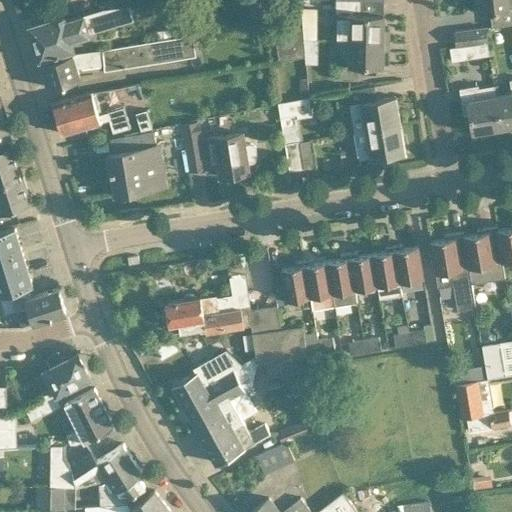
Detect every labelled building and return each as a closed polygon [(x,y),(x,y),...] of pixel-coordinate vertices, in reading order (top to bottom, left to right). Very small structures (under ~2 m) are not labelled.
[(360,13),(360,0),(335,0),(335,23),(350,23),(349,38),(389,39),(389,29),(384,29),(384,13),(360,13)] [(511,0),(476,0),(478,12),(511,7),(511,0)] [(57,17),(38,22),(30,24),(32,33),(40,58),(59,52),(73,48),(70,38),(133,19),(130,4),(103,8),(64,19),(63,15),(57,17)] [(301,15),(272,20),(278,59),(312,54),(310,25),(303,25),(301,15)] [(458,46),(477,44),(488,42),(485,26),(455,30),(457,46),(458,46)] [(74,52),(41,62),(48,87),(62,82),(63,84),(66,83),(65,81),(80,77),(77,68),(104,64),(105,68),(196,54),(192,34),(173,37),(157,39),(74,52)] [(389,50),(389,39),(349,38),(349,63),(336,63),(335,79),(359,79),(359,65),(383,66),(383,50),(389,50)] [(460,58),(458,46),(457,46),(450,47),(452,59),(460,58)] [(497,94),(503,127),(511,125),(511,78),(509,79),(511,91),(497,94)] [(473,132),(503,127),(497,94),(495,84),(479,87),(478,84),(458,87),(463,115),(470,114),(473,132)] [(53,102),(62,133),(101,121),(109,118),(113,132),(130,126),(124,105),(98,112),(91,90),(53,102)] [(354,130),(399,122),(395,97),(396,96),(396,95),(350,103),(354,130)] [(280,116),(296,113),(297,116),(312,114),(309,96),(303,97),(292,99),(277,102),(280,116)] [(140,128),(151,126),(146,108),(135,111),(140,128)] [(0,139),(10,136),(3,114),(0,115),(0,139)] [(181,121),(186,151),(202,148),(197,118),(181,121)] [(404,149),(399,122),(354,130),(359,158),(406,151),(405,149),(404,149)] [(166,184),(163,164),(160,144),(156,145),(153,130),(125,135),(127,150),(109,153),(115,192),(116,192),(116,187),(133,184),(134,189),(166,184)] [(242,132),(205,138),(209,162),(218,161),(221,175),(248,170),(246,162),(253,161),(256,158),(257,155),(256,147),(253,144),(250,142),(243,143),(242,132)] [(290,170),(304,168),(299,139),(285,142),(290,170)] [(0,210),(31,201),(13,145),(0,149),(0,210)] [(497,225),(496,225),(502,261),(511,259),(511,222),(510,223),(511,227),(498,229),(497,225)] [(33,283),(15,225),(0,228),(0,293),(27,285),(33,283)] [(478,232),(464,235),(472,282),(504,276),(501,261),(502,261),(496,225),(477,228),(478,232)] [(445,238),(430,240),(433,260),(435,272),(438,286),(453,284),(458,309),(476,307),(472,282),(464,235),(463,231),(444,234),(445,238)] [(402,243),(394,245),(400,280),(423,277),(418,245),(403,247),(402,243)] [(386,250),(372,252),(377,284),(379,297),(402,293),(400,280),(394,245),(385,246),(386,250)] [(357,251),(349,252),(355,288),(377,284),(372,252),(358,255),(357,251)] [(341,258),(327,260),(335,305),(357,301),(355,288),(349,252),(340,254),(341,258)] [(312,258),(304,260),(312,309),(335,305),(327,260),(313,262),(312,258)] [(281,268),(285,287),(287,300),(309,296),(312,309),(304,260),(295,261),(296,265),(281,268)] [(27,285),(0,293),(0,294),(1,299),(5,311),(15,308),(17,313),(21,326),(33,322),(47,318),(66,312),(58,287),(31,295),(27,285)] [(201,332),(251,323),(256,355),(257,361),(266,360),(307,354),(304,332),(302,325),(281,328),(277,303),(250,308),(249,305),(204,312),(201,295),(167,301),(167,303),(163,308),(162,308),(164,318),(165,318),(170,321),(171,323),(179,321),(180,330),(200,326),(201,332)] [(316,330),(320,352),(335,350),(335,348),(333,337),(327,338),(326,328),(316,330)] [(424,329),(409,331),(411,343),(426,340),(424,329)] [(480,330),(483,343),(495,341),(495,340),(493,333),(488,329),(480,330)] [(316,330),(304,332),(307,354),(320,352),(316,330)] [(408,331),(393,334),(395,346),(411,343),(409,331),(408,331)] [(379,336),(364,339),(366,351),(381,348),(379,336)] [(364,339),(348,341),(350,353),(366,351),(364,339)] [(483,343),(483,344),(482,344),(485,360),(487,376),(504,373),(499,340),(495,340),(495,341),(483,343)] [(174,341),(154,344),(163,359),(179,349),(174,341)] [(197,371),(173,384),(197,427),(221,414),(216,404),(245,388),(251,384),(257,361),(256,355),(242,362),(242,363),(226,349),(211,357),(194,367),(197,371)] [(307,354),(266,360),(269,374),(343,362),(341,349),(335,350),(320,352),(307,354)] [(46,398),(89,376),(77,353),(45,369),(53,384),(42,390),(46,398)] [(466,380),(454,382),(454,383),(460,416),(460,417),(465,416),(481,413),(475,378),(466,380)] [(114,426),(94,387),(65,402),(78,429),(67,435),(71,443),(77,443),(84,439),(84,441),(114,426)] [(221,414),(197,427),(216,462),(270,432),(265,422),(249,430),(242,417),(257,409),(245,388),(216,404),(221,414)] [(509,409),(489,412),(492,426),(511,423),(509,409)] [(12,416),(0,416),(0,445),(13,446),(12,416)] [(282,441),(309,431),(304,420),(278,430),(282,441)] [(286,440),(256,454),(264,472),(294,457),(286,440)] [(70,467),(63,457),(49,457),(48,485),(64,486),(76,486),(107,478),(135,460),(123,442),(97,460),(92,453),(70,467)] [(473,450),(465,452),(467,464),(475,463),(473,450)] [(143,473),(135,460),(107,478),(115,491),(118,489),(125,500),(129,497),(145,486),(139,476),(143,473)] [(480,477),(472,478),(473,488),(482,487),(480,477)] [(48,485),(37,485),(36,507),(65,507),(65,506),(65,497),(64,486),(48,485)] [(172,511),(155,489),(131,508),(127,503),(104,504),(104,505),(85,506),(85,511),(172,511)] [(358,511),(343,491),(315,511),(358,511)] [(248,511),(310,511),(311,511),(300,497),(281,511),(269,497),(248,511)] [(431,511),(430,500),(389,506),(389,511),(431,511)]
